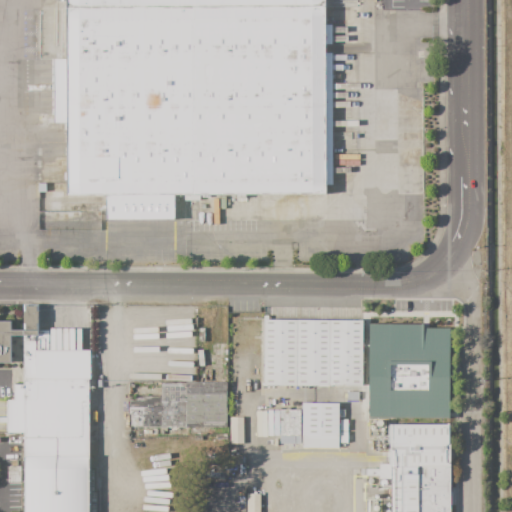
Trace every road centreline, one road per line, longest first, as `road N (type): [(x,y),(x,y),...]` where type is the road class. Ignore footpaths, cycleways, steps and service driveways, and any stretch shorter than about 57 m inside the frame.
road 1 (tertiary): [(434,272),(384,286),(0,284)]
road 2 (residential): [(469,511),(468,298),(448,258)]
road 3 (residential): [(104,490),(108,284)]
road 4 (tertiary): [(465,26),(465,156)]
